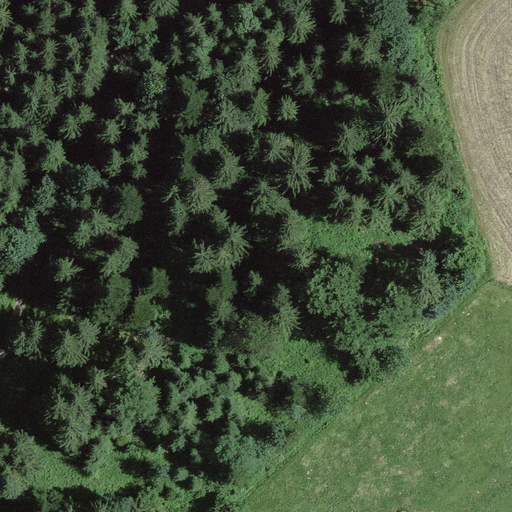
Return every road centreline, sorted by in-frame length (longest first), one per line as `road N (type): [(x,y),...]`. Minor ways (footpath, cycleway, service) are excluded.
road 1 (track): [(0,346),(99,116),(111,0)]
road 2 (track): [(99,116),(208,0)]
